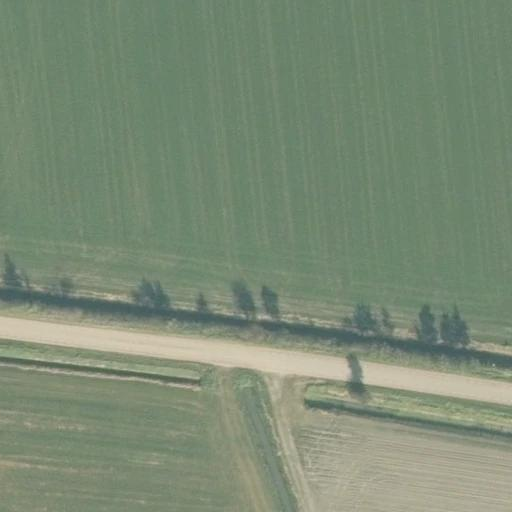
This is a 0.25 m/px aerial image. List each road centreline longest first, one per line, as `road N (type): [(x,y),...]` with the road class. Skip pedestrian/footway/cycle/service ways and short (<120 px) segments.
road 1 (secondary): [(511,394),(0,325)]
road 2 (track): [(272,511),(218,353)]
road 3 (track): [(315,511),(283,420),(276,362)]
